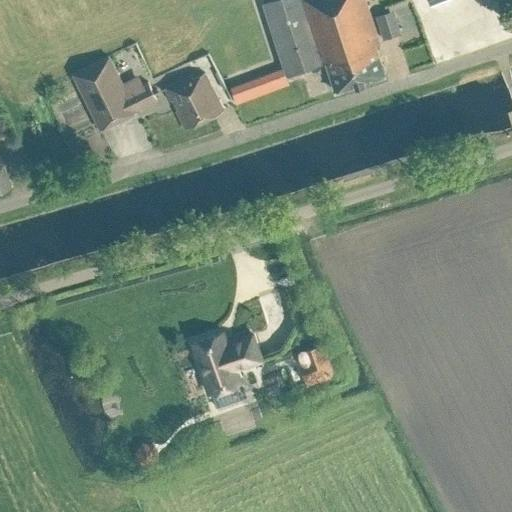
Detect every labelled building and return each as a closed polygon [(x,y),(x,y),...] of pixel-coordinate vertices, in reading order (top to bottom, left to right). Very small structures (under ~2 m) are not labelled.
[(380,43),(365,0),(263,0),(261,1),(286,74),(325,61),(335,89),(385,73),(375,44),(380,43)] [(400,32),(393,8),(375,14),(382,37),(400,32)] [(138,72),(123,80),(110,54),(74,72),(102,128),(138,109),(137,108),(158,97),(149,79),(143,82),(138,72)] [(223,108),(206,71),(194,76),(193,73),(165,86),(171,98),(173,97),(178,107),(176,108),(184,127),(223,108)] [(0,188),(12,184),(0,153),(0,188)] [(222,331),(192,341),(208,386),(210,386),(217,406),(243,397),(236,376),(238,376),(235,366),(261,357),(252,331),(225,340),(222,331)] [(330,376),(333,369),(329,357),(311,363),(300,367),(307,384),(330,376)]
